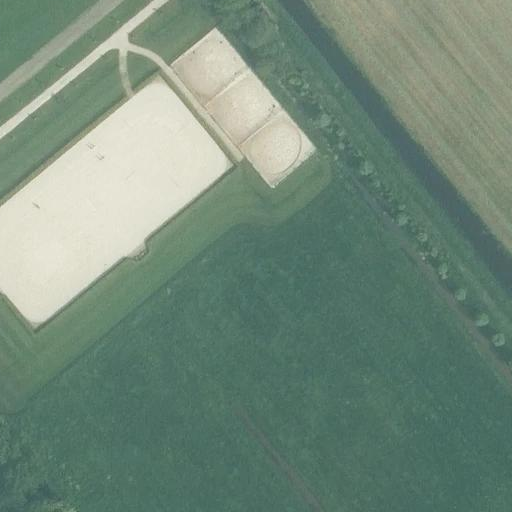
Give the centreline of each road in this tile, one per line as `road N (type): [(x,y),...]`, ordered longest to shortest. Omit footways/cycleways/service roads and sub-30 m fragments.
road 1 (track): [(244,0),(511,335)]
road 2 (track): [(0,133),(162,0)]
